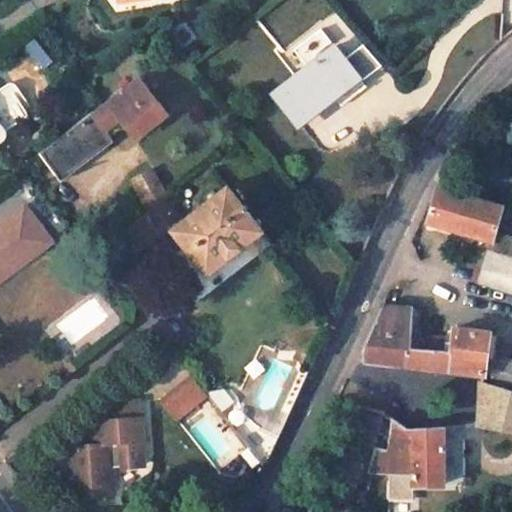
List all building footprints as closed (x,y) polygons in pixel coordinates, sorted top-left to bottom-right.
[(330,45),(269,93),(291,122),(353,72),(346,64),(330,45)] [(369,46),(346,64),(353,72),(358,79),(382,60),(369,46)] [(103,128),(120,115),(133,132),(159,111),(131,75),(125,80),(122,77),(117,80),(120,84),(98,102),(37,150),(57,178),(109,141),(103,128)] [(153,168),(132,179),(147,206),(166,191),(153,168)] [(147,206),(149,210),(123,232),(139,253),(162,235),(174,229),(207,271),(262,227),(227,185),(183,220),(166,191),(147,206)] [(511,210),(434,187),(433,188),(415,219),(414,220),(491,239),(483,266),(479,285),(511,293),(511,210)] [(20,206),(6,218),(30,251),(45,239),(20,206)] [(6,218),(0,222),(0,273),(30,251),(6,218)] [(412,338),(413,308),(400,302),(401,301),(387,297),(366,345),(364,363),(483,374),(487,352),(492,331),(454,327),(448,351),(445,351),(447,335),(429,333),(428,350),(418,349),(412,348),(412,338)] [(511,359),(487,352),(483,374),(482,381),(511,390),(511,359)] [(211,398),(193,375),(160,401),(177,424),(211,398)] [(482,383),(478,425),(511,430),(511,390),(482,381),(482,383)] [(102,420),(143,417),(142,398),(101,402),(102,420)] [(386,417),(360,410),(353,436),(379,443),(386,417)] [(71,447),(73,495),(117,492),(114,463),(123,463),(124,465),(145,463),(143,417),(102,420),(103,444),(71,447)] [(413,483),(444,483),(444,429),(410,431),(393,420),(387,448),(377,446),(371,468),(413,471),(413,483)]
